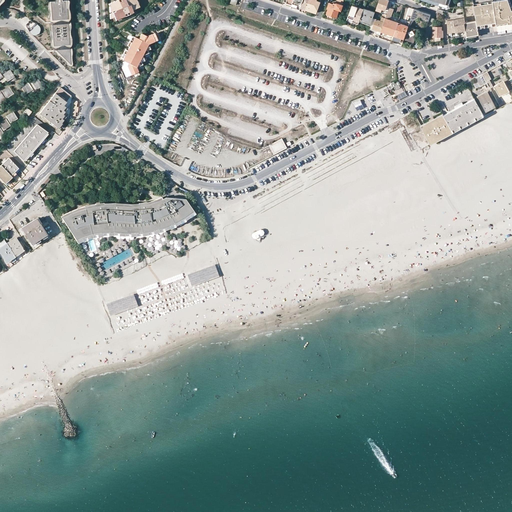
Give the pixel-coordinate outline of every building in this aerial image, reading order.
[(66,1),(66,0),(55,0),(56,2),(50,2),(52,20),(68,19),(66,1)] [(130,5),(128,5),(126,0),(119,0),(109,5),(109,12),(112,11),(112,13),(114,17),(115,20),(133,12),(132,10),(130,5)] [(132,10),(139,7),(136,0),(126,0),(128,5),(130,5),(132,10)] [(295,9),(299,10),(300,10),(300,8),(301,5),(301,4),(302,0),(292,0),(291,4),(291,7),(290,7),(295,9)] [(302,0),(301,4),(301,5),(316,10),(319,2),(316,0),(315,0),(302,0)] [(329,13),(327,17),(333,19),(335,15),(336,16),(338,11),(340,12),(343,0),(336,0),(336,3),(334,2),(334,3),(333,3),(332,4),(330,3),(328,8),(329,8),(327,13),(329,13)] [(387,0),(379,0),(377,7),(386,10),(385,14),(387,14),(387,12),(389,8),(389,7),(389,6),(391,1),(387,0)] [(422,0),(423,0),(438,5),(439,5),(448,8),(451,0),(422,0)] [(493,2),(496,23),(511,20),(511,14),(507,0),(496,0),(493,1),(493,2)] [(511,20),(496,23),(496,25),(511,22),(511,8),(509,0),(507,0),(511,14),(511,20)] [(476,21),(477,28),(496,25),(496,23),(493,2),(473,5),(476,21)] [(311,11),(315,13),(316,10),(301,5),(300,8),(311,11)] [(358,7),(352,5),(348,18),(353,20),(358,7)] [(360,20),(364,9),(358,7),(356,12),(354,20),(359,22),(360,20)] [(364,9),(360,20),(365,22),(369,10),(364,8),(364,9)] [(430,14),(413,9),(411,15),(411,18),(412,18),(418,16),(418,15),(429,18),(430,14)] [(438,9),(435,16),(437,17),(438,16),(442,18),(443,18),(443,12),(443,11),(438,9)] [(369,10),(365,22),(371,24),(373,17),(375,12),(369,10)] [(387,12),(387,14),(384,21),(381,31),(394,35),(396,29),(396,27),(398,20),(399,17),(400,16),(392,13),(387,12)] [(464,17),(447,20),(448,31),(451,30),(451,32),(465,30),(464,22),(464,17)] [(376,33),(380,34),(381,31),(384,21),(383,20),(383,21),(376,19),(373,28),(377,30),(376,33)] [(392,38),(392,39),(400,41),(401,38),(403,39),(404,36),(408,26),(406,25),(400,23),(400,21),(398,20),(396,27),(396,29),(394,35),(394,36),(393,36),(392,38)] [(465,30),(466,36),(473,35),(478,34),(477,28),(476,21),(464,22),(465,30)] [(35,37),(42,29),(37,24),(30,32),(35,37)] [(69,45),(68,24),(52,24),(54,46),(69,45)] [(408,26),(404,36),(414,39),(417,29),(416,29),(412,28),(409,27),(408,26)] [(434,27),(433,36),(441,36),(443,36),(443,31),(441,31),(441,27),(434,27)] [(151,34),(147,36),(141,33),(138,39),(134,37),(122,60),(128,63),(127,66),(132,75),(139,72),(136,67),(148,44),(154,41),(151,34)] [(71,64),(70,49),(56,50),(71,64)] [(3,74),(7,81),(14,77),(10,70),(3,74)] [(482,74),(490,88),(492,86),(489,80),(490,78),(487,71),(482,74)] [(479,85),(480,87),(484,84),(487,89),(490,88),(482,74),(475,77),(475,78),(476,80),(479,85)] [(42,86),(37,79),(31,83),(35,90),(42,86)] [(494,86),(498,94),(504,91),(505,93),(509,91),(504,81),(498,84),(497,84),(494,86)] [(26,94),(32,90),(28,82),(21,87),(26,94)] [(393,87),(395,90),(400,88),(398,85),(399,84),(398,82),(395,83),(395,84),(394,84),(393,82),(390,84),(392,88),(393,87)] [(14,94),(9,87),(2,91),(7,98),(14,94)] [(64,107),(71,97),(61,89),(40,114),(59,129),(62,125),(61,124),(64,121),(62,120),(64,117),(66,118),(68,116),(63,111),(66,108),(64,107)] [(478,97),(485,109),(494,105),(487,92),(478,97)] [(443,115),(453,132),(483,116),(474,98),(463,104),(462,102),(454,107),(455,108),(443,115)] [(11,123),(17,119),(13,111),(6,116),(11,123)] [(428,140),(430,144),(453,132),(443,115),(442,114),(420,125),(421,127),(428,140)] [(0,124),(4,130),(10,126),(6,119),(0,122),(0,124)] [(48,133),(38,125),(14,152),(25,161),(35,149),(48,133)] [(55,128),(51,141),(56,142),(60,130),(55,128)] [(269,145),(274,155),(287,149),(282,139),(269,145)] [(2,165),(11,175),(16,171),(19,168),(9,158),(2,165)] [(0,178),(1,177),(7,183),(10,181),(13,178),(11,175),(2,165),(0,166),(0,178)] [(409,185),(423,178),(418,170),(405,177),(409,185)] [(147,204),(150,203),(153,202),(156,201),(159,200),(162,198),(161,197),(151,201),(146,202),(138,203),(139,204),(127,204),(123,204),(111,203),(104,203),(95,203),(95,204),(83,207),(71,211),(60,216),(61,217),(63,216),(66,215),(68,214),(70,213),(74,211),(78,210),(81,209),(83,208),(88,207),(90,207),(94,206),(97,205),(102,205),(107,204),(111,204),(115,205),(121,205),(125,205),(129,206),(133,206),(136,205),(140,205),(144,204),(147,204)] [(167,226),(175,223),(179,221),(182,219),(190,214),(193,211),(194,211),(185,199),(175,198),(166,198),(162,199),(162,198),(159,200),(156,201),(153,202),(150,203),(147,204),(144,204),(140,205),(136,205),(133,206),(129,206),(125,205),(121,205),(115,205),(111,204),(107,204),(102,205),(97,205),(94,206),(90,207),(88,207),(83,208),(81,209),(78,210),(74,211),(70,213),(68,214),(66,215),(63,216),(61,217),(76,241),(83,238),(87,236),(92,235),(98,233),(103,232),(111,232),(118,232),(125,232),(128,233),(132,233),(139,233),(142,232),(144,232),(151,231),(156,230),(161,228),(167,226)] [(21,228),(31,244),(46,235),(36,219),(26,224),(21,228)] [(264,231),(261,230),(253,234),(253,238),(254,240),(257,240),(264,236),(265,232),(264,231)] [(23,249),(16,239),(9,242),(9,241),(6,243),(7,245),(14,255),(23,249)] [(15,257),(14,255),(7,245),(6,243),(4,240),(0,241),(0,253),(6,263),(10,261),(10,260),(15,257)] [(188,274),(191,286),(220,276),(216,265),(188,274)] [(142,293),(107,306),(112,318),(140,307),(138,301),(141,300),(140,296),(143,295),(142,293)]
